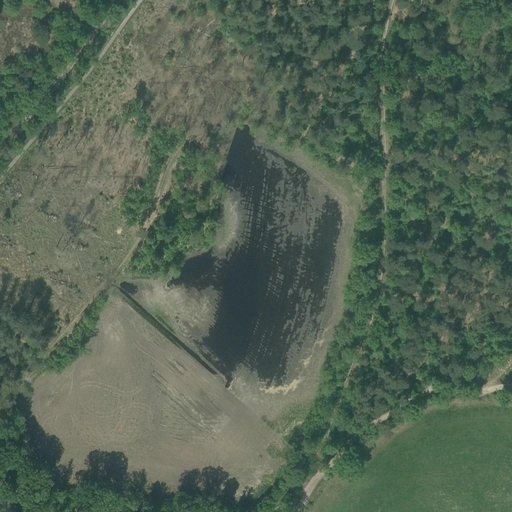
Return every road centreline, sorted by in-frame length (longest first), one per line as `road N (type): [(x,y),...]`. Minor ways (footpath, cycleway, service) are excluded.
road 1 (track): [(387,21),(330,39),(252,94),(178,130),(19,414),(8,442),(6,511)]
road 2 (track): [(319,471),(318,451),(377,299),(390,0)]
road 3 (track): [(319,471),(361,430),(418,395),(485,390)]
road 4 (track): [(102,0),(0,133)]
